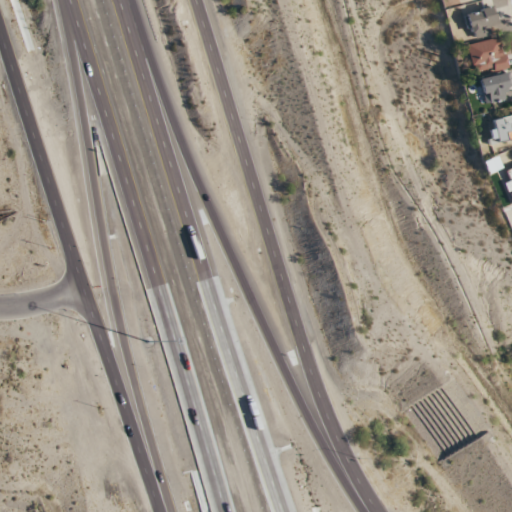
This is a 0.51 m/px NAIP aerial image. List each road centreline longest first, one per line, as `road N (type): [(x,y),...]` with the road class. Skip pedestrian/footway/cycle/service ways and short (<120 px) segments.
road 1 (secondary): [(0,26),(157,511)]
road 2 (secondary): [(342,455),(197,0)]
road 3 (motorway): [(279,511),(150,95)]
road 4 (motorway): [(342,455),(150,95)]
road 5 (motorway): [(109,121),(227,511)]
road 6 (motorway): [(109,121),(141,394),(165,511)]
road 7 (motorway): [(70,0),(109,121)]
